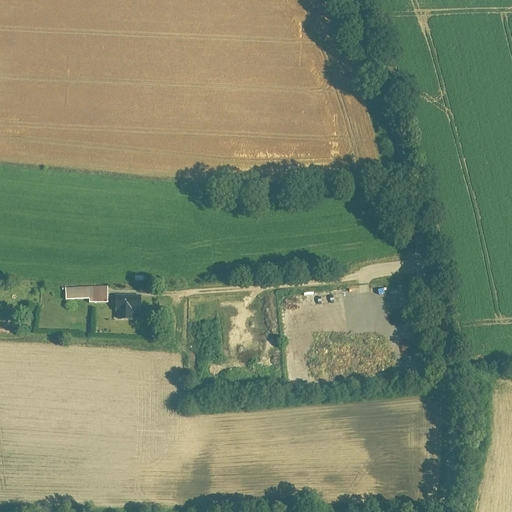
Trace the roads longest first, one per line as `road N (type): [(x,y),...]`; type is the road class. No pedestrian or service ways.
road 1 (unclassified): [(353,0),(385,90),(423,262)]
road 2 (unclassified): [(423,262),(172,298)]
road 3 (unclassified): [(423,262),(446,362),(444,511)]
road 4 (unclassified): [(0,323),(158,339),(172,328),(172,298)]
